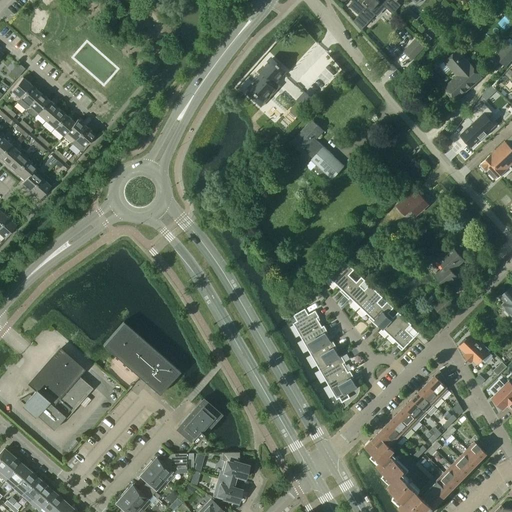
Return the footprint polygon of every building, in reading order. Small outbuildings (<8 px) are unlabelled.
[(352,0),(355,2),(351,7),(359,14),(368,23),(376,14),(375,12),(372,10),(380,1),(384,5),(388,0),(352,0)] [(388,0),(384,5),(392,13),(400,5),(396,1),(396,0),(388,0)] [(494,55),(506,66),(511,59),(511,45),(507,41),(494,55)] [(482,77),(457,50),(444,61),(457,75),(444,87),(456,100),(482,77)] [(264,72),(250,88),(255,92),(254,93),(258,96),(258,95),(263,100),(273,89),(271,87),(285,71),(280,67),(280,66),(277,63),(277,64),(272,59),(265,66),(261,70),(264,72)] [(20,98),(31,85),(22,77),(11,90),(20,98)] [(489,84),(482,95),(486,100),(496,91),(492,86),(489,84)] [(25,110),(25,109),(26,108),(40,92),(31,85),(20,98),(16,102),(25,110)] [(48,100),(40,92),(26,108),(26,111),(31,116),(34,116),(37,113),(48,100)] [(296,104),(290,110),(298,117),(313,100),(305,92),(302,95),(303,95),(300,98),(297,100),(298,101),(296,103),(296,104)] [(57,107),(48,100),(37,113),(45,120),(57,107)] [(480,138),(480,139),(486,134),(486,133),(494,125),(487,117),(492,113),(484,103),(469,118),(473,123),(460,135),(471,147),(480,138)] [(65,115),(57,107),(45,120),(54,128),(65,115)] [(74,122),(65,115),(54,128),(63,136),(66,132),(74,122)] [(66,132),(74,139),(86,126),(77,119),(74,122),(66,132)] [(311,160),(332,179),(344,165),(314,137),(316,135),(318,136),(324,131),(312,120),(291,142),(301,151),(303,149),(313,158),(311,160)] [(86,126),(74,139),(71,143),(80,151),(95,134),(86,126)] [(0,137),(0,155),(10,144),(1,136),(0,137)] [(511,148),(505,141),(481,164),(481,167),(484,170),(487,170),(496,179),(511,163),(511,148)] [(18,151),(10,144),(0,155),(0,158),(7,164),(18,151)] [(18,151),(7,164),(16,172),(27,159),(30,156),(29,155),(23,149),(23,150),(21,148),(18,151)] [(16,172),(24,179),(24,180),(32,170),(33,170),(36,167),(27,159),(16,172)] [(23,181),(21,183),(30,191),(41,178),(45,174),(36,167),(33,170),(32,170),(24,180),(24,179),(23,181)] [(41,178),(30,191),(39,198),(53,182),(45,174),(41,178)] [(396,205),(401,211),(405,215),(411,209),(416,214),(428,204),(415,189),(396,205)] [(312,191),(305,199),(310,204),(317,196),(312,191)] [(7,217),(0,224),(0,233),(4,238),(16,224),(7,217)] [(464,260),(454,248),(447,254),(445,252),(436,259),(444,268),(437,274),(447,284),(456,276),(452,271),(464,260)] [(332,272),(328,276),(342,289),(340,291),(344,295),(356,283),(349,275),(354,270),(344,260),(339,265),(338,264),(331,271),(332,272)] [(356,283),(344,295),(349,299),(350,298),(360,307),(376,291),(370,285),(364,290),(360,286),(365,280),(362,277),(356,283)] [(511,287),(500,297),(505,302),(502,304),(511,315),(511,287)] [(376,291),(360,307),(370,317),(369,318),(373,323),(390,304),(387,301),(382,307),(377,303),(383,297),(376,291)] [(453,305),(445,296),(433,307),(441,316),(453,305)] [(390,304),(373,323),(377,327),(379,325),(389,335),(401,322),(405,318),(398,312),(393,317),(388,313),(394,308),(390,304)] [(297,321),(293,323),(301,338),(322,326),(317,318),(319,317),(315,310),(308,314),(305,308),(300,311),(297,313),(293,315),(297,321)] [(401,322),(389,335),(399,344),(397,346),(402,350),(414,338),(414,337),(406,330),(411,324),(405,318),(401,322)] [(102,345),(109,350),(159,394),(179,371),(123,321),(102,345)] [(322,326),(301,338),(310,353),(331,342),(326,333),(328,332),(324,325),(322,326)] [(427,341),(419,332),(416,336),(418,338),(424,345),(428,341),(427,341)] [(461,345),(459,347),(466,353),(464,355),(471,362),(473,360),(476,364),(481,358),(485,362),(491,355),(487,352),(489,351),(480,342),(479,344),(470,335),(466,339),(465,338),(459,344),(461,345)] [(331,342),(310,353),(319,368),(339,357),(334,348),(336,347),(333,340),(331,342)] [(29,394),(19,399),(53,429),(64,416),(66,418),(92,388),(78,375),(84,369),(60,348),(29,385),(35,391),(31,395),(29,394)] [(339,357),(319,368),(327,384),(348,372),(343,363),(345,362),(341,356),(339,357)] [(502,362),(493,371),(497,375),(506,366),(502,362)] [(348,372),(327,384),(337,399),(339,398),(342,402),(350,398),(347,393),(357,388),(352,378),(354,377),(350,371),(348,372)] [(435,375),(427,383),(442,398),(449,391),(446,387),(446,386),(444,383),(446,382),(440,371),(435,375)] [(499,380),(489,389),(495,395),(492,398),(503,409),(507,405),(511,409),(511,384),(509,382),(505,385),(499,380)] [(427,383),(419,391),(434,406),(442,398),(427,383)] [(419,391),(412,399),(427,413),(434,406),(419,391)] [(192,412),(182,423),(179,426),(190,435),(191,434),(193,436),(191,438),(195,442),(219,415),(201,399),(195,406),(197,408),(193,413),(192,412)] [(412,399),(404,406),(419,421),(427,413),(412,399)] [(404,406),(397,414),(412,429),(419,421),(404,406)] [(397,414),(389,422),(404,436),(412,429),(397,414)] [(389,422),(381,430),(393,441),(396,444),(404,436),(389,422)] [(366,445),(365,447),(380,462),(376,466),(392,481),(387,485),(403,501),(399,505),(405,511),(427,511),(448,492),(437,481),(437,480),(434,477),(421,464),(418,461),(415,464),(431,480),(419,492),(400,475),(405,470),(389,455),(394,450),(389,445),(393,441),(381,430),(366,445)] [(475,442),(467,450),(478,461),(486,453),(482,448),(484,447),(479,439),(476,443),(475,442)] [(0,452),(0,469),(12,455),(7,451),(7,452),(3,449),(0,452)] [(467,450),(459,457),(470,469),(478,461),(467,450)] [(220,477),(233,481),(235,475),(245,477),(248,466),(239,463),(239,452),(222,452),(222,460),(225,459),(220,477)] [(148,467),(166,482),(174,473),(172,472),(176,467),(186,467),(186,453),(171,453),(162,463),(156,458),(148,467)] [(0,469),(0,475),(5,480),(20,464),(16,461),(17,460),(12,455),(0,469)] [(459,457),(452,465),(463,476),(470,469),(459,457)] [(20,464),(5,480),(13,487),(16,483),(17,484),(29,470),(24,465),(23,466),(20,464)] [(452,465),(444,473),(455,484),(463,476),(452,465)] [(158,491),(166,482),(148,467),(140,476),(146,481),(142,486),(152,494),(156,490),(158,491)] [(13,487),(22,494),(36,478),(33,475),(33,474),(29,470),(17,484),(16,483),(13,487)] [(444,473),(437,480),(437,481),(448,492),(455,484),(444,473)] [(233,481),(220,477),(214,495),(238,502),(241,490),(231,487),(233,481)] [(22,494),(30,502),(45,484),(40,480),(39,481),(36,478),(22,494)] [(189,483),(183,489),(189,495),(195,489),(189,483)] [(30,502),(38,509),(52,492),(49,489),(50,488),(45,484),(30,502)] [(128,488),(123,493),(142,510),(150,501),(154,505),(159,500),(152,494),(142,486),(138,491),(132,485),(129,489),(128,488)] [(41,511),(49,511),(61,498),(56,494),(55,495),(52,492),(38,509),(41,511)] [(139,511),(142,510),(123,493),(119,498),(120,499),(116,503),(122,508),(119,511),(139,511)] [(63,511),(69,507),(65,503),(66,502),(61,498),(49,511),(63,511)] [(10,508),(12,505),(7,500),(4,503),(10,508)] [(218,511),(221,509),(211,500),(199,511),(218,511)]
